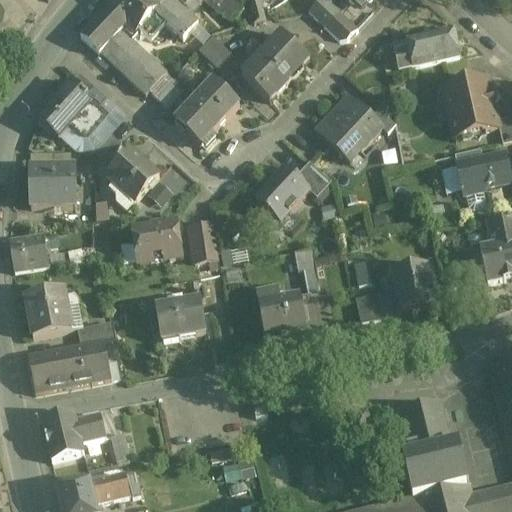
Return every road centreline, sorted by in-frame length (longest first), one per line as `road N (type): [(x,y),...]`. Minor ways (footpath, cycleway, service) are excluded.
road 1 (residential): [(511,322),(455,341),(17,419)]
road 2 (residential): [(44,40),(219,194),(400,0)]
